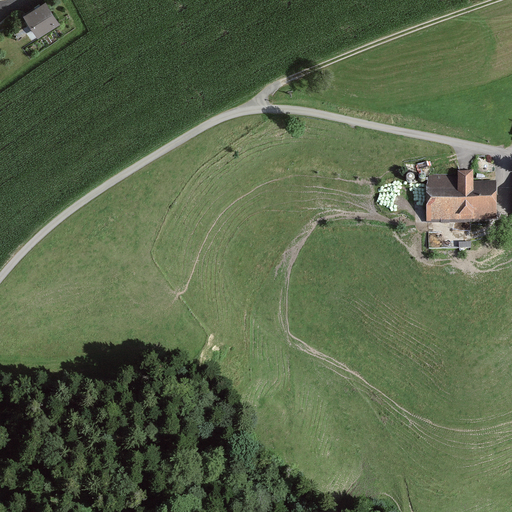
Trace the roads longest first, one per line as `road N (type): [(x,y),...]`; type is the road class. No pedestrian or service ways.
road 1 (track): [(250,109),(200,128),(75,206),(0,278)]
road 2 (track): [(503,0),(296,75),(250,109)]
road 3 (track): [(511,156),(316,113),(250,109)]
